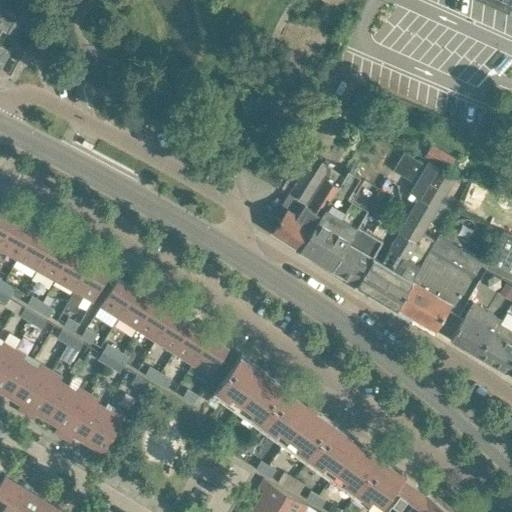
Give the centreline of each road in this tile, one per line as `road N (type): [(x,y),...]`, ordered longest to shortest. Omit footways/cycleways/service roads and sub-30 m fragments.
road 1 (residential): [(0,169),(336,379),(495,501),(497,511)]
road 2 (residential): [(236,256),(237,208),(221,195),(46,95),(24,93),(4,123)]
road 3 (secondary): [(236,256),(4,123)]
road 4 (secondary): [(388,358),(236,256)]
road 5 (residential): [(147,511),(0,421)]
road 6 (secondary): [(511,456),(388,358)]
road 7 (residential): [(511,394),(446,356),(388,358)]
